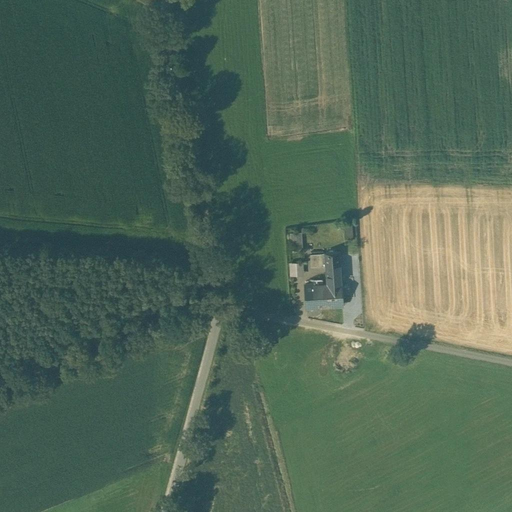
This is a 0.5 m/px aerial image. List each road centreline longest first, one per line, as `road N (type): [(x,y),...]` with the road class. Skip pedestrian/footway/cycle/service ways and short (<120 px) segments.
road 1 (unclassified): [(175,0),(172,62),(217,311)]
road 2 (unclassified): [(511,362),(217,311)]
road 3 (unclassified): [(217,311),(166,511)]
